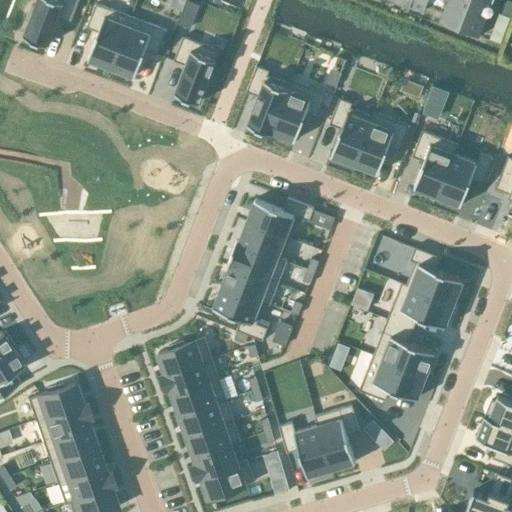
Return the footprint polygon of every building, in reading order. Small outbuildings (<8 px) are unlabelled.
[(29,21),(24,35),(48,45),(51,36),(58,18),(70,23),(79,0),(37,0),(35,6),(32,5),(26,20),(29,21)] [(395,0),(424,11),(426,6),(443,12),(440,21),(479,36),(493,0),(395,0)] [(96,2),(86,29),(98,33),(87,60),(91,62),(90,65),(106,71),(107,68),(111,69),(131,16),(96,2)] [(131,16),(111,69),(134,78),(145,51),(157,56),(167,30),(131,16)] [(183,36),(173,62),(185,67),(174,94),(199,103),(204,89),(207,90),(213,75),(210,74),(215,63),(219,51),(219,50),(183,36)] [(257,65),(246,91),(258,96),(257,100),(248,124),(271,133),(292,79),(291,78),(289,83),(268,75),(270,70),(257,65)] [(292,79),(271,133),(272,133),(272,132),(275,133),(274,136),(290,142),(291,139),(295,141),(305,114),(317,118),(327,92),(292,79)] [(340,97),(329,123),(341,128),(331,155),(334,156),(335,156),(334,159),(349,165),(350,162),(354,164),(375,111),(374,110),(372,115),(351,107),(352,102),(340,97)] [(375,111),(354,164),(363,167),(372,171),(378,173),(388,146),(400,151),(410,125),(375,111)] [(423,129),(412,155),(424,160),(419,174),(417,179),(414,187),(418,188),(417,191),(432,197),(433,194),(437,196),(458,143),(423,129)] [(458,143),(437,196),(461,205),(471,178),(483,183),(493,157),(480,152),(477,161),(455,153),(459,143),(458,143)] [(511,193),(511,199),(509,209),(511,209),(511,156),(508,154),(495,187),(511,193)] [(255,198),(247,220),(290,237),(292,233),(299,216),(309,220),(314,207),(288,197),(283,209),(255,198)] [(237,240),(236,241),(287,261),(287,260),(283,258),(290,237),(247,220),(239,241),(237,240)] [(236,241),(228,262),(279,282),(284,268),(287,261),(236,241)] [(402,281),(401,282),(454,302),(463,279),(437,269),(441,257),(415,247),(410,259),(415,261),(414,264),(407,283),(402,281)] [(312,257),(307,268),(315,271),(319,260),(312,257)] [(230,265),(222,284),(271,303),(279,282),(228,262),(228,263),(230,264),(230,265)] [(307,268),(303,280),(311,283),(315,271),(307,268)] [(401,282),(387,318),(413,328),(418,315),(445,326),(447,322),(450,323),(456,308),(453,306),(454,302),(401,282)] [(222,286),(213,307),(241,317),(237,329),(263,339),(268,327),(257,323),(265,302),(270,304),(271,303),(222,284),(222,286)] [(295,300),(291,311),(298,314),(303,303),(295,300)] [(383,328),(373,354),(426,375),(428,371),(431,372),(437,356),(434,355),(435,351),(408,341),(413,328),(387,318),(383,328)] [(237,330),(234,338),(245,342),(248,335),(237,330)] [(0,358),(13,350),(12,348),(15,347),(6,333),(3,334),(2,333),(2,332),(2,333),(0,333),(0,358)] [(169,349),(158,352),(165,373),(161,374),(162,375),(212,358),(205,336),(185,343),(184,340),(168,346),(169,349)] [(255,343),(248,345),(251,357),(259,354),(255,343)] [(13,350),(0,358),(0,397),(20,385),(13,374),(24,367),(24,366),(13,350)] [(373,354),(360,389),(386,399),(390,387),(392,388),(417,398),(426,375),(373,354)] [(212,358),(162,375),(166,388),(170,387),(171,389),(173,394),(219,378),(216,367),(212,358)] [(257,376),(249,378),(252,390),(252,389),(260,387),(257,376)] [(219,378),(173,394),(180,415),(227,398),(219,378)] [(48,392),(28,399),(35,420),(86,403),(86,402),(82,403),(75,383),(64,386),(63,383),(47,389),(48,392)] [(260,387),(252,389),(255,401),(263,399),(260,387)] [(485,414),(484,415),(511,425),(511,400),(498,395),(495,400),(491,399),(485,414)] [(227,398),(180,415),(187,435),(234,419),(233,418),(224,421),(217,403),(227,399),(227,398)] [(86,403),(35,420),(42,441),(89,424),(87,417),(91,416),(86,403)] [(352,404),(316,414),(332,469),(356,462),(348,434),(360,431),(352,404)] [(292,421),(279,425),(287,452),(299,448),(307,476),(311,474),(312,478),(328,473),(327,470),(332,469),(316,414),(315,414),(317,424),(295,430),(292,421)] [(511,425),(484,415),(477,436),(497,444),(492,457),(511,464),(511,425)] [(269,417),(261,420),(264,431),(272,429),(269,417)] [(234,419),(187,435),(187,437),(194,455),(241,439),(234,419)] [(89,424),(42,441),(50,461),(96,445),(96,443),(89,424)] [(264,431),(268,443),(275,440),(272,429),(264,431)] [(196,463),(193,464),(197,477),(248,460),(247,459),(238,462),(232,445),(232,444),(241,440),(241,439),(194,455),(196,463)] [(96,445),(50,461),(57,481),(103,465),(96,445)] [(278,450),(270,452),(274,463),(281,461),(278,450)] [(248,460),(197,477),(198,478),(201,477),(208,497),(219,494),(220,497),(236,491),(235,488),(255,481),(248,460)] [(3,465),(0,466),(0,475),(2,479),(9,475),(3,465)] [(103,465),(57,481),(64,502),(114,484),(110,471),(106,472),(105,470),(103,465)] [(474,489),(465,511),(466,511),(511,511),(511,477),(497,471),(488,495),(474,489)] [(9,475),(2,479),(9,489),(16,485),(9,475)] [(114,484),(64,502),(64,503),(69,501),(72,511),(107,511),(118,507),(111,487),(115,485),(114,484)] [(33,511),(27,502),(20,507),(23,511),(33,511)]
